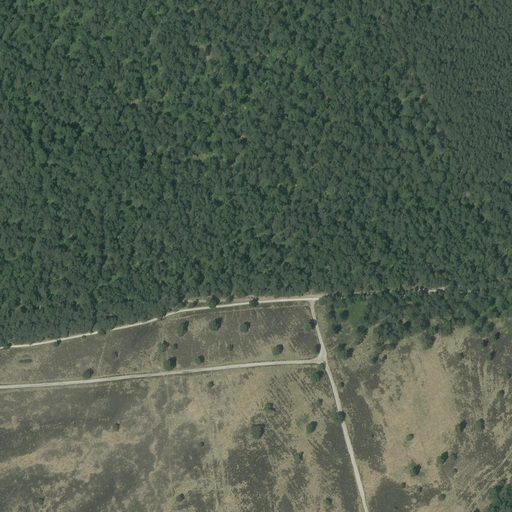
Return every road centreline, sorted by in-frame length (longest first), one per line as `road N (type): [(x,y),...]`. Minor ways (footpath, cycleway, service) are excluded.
road 1 (track): [(324,360),(0,387)]
road 2 (track): [(0,313),(312,297)]
road 3 (track): [(511,281),(312,297)]
road 4 (track): [(366,511),(324,360)]
